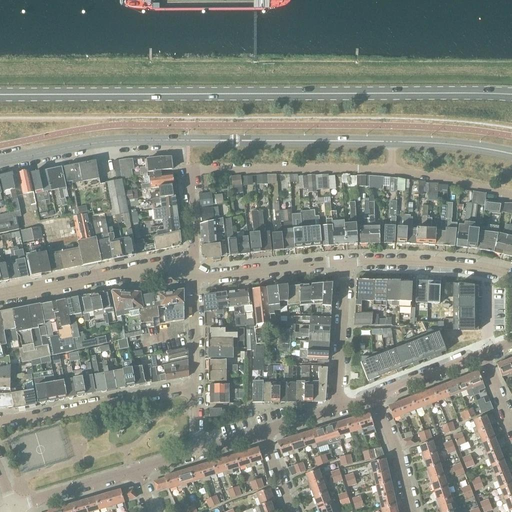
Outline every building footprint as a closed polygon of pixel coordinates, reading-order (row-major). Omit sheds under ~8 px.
[(140,176),(147,175),(149,175),(148,172),(165,171),(172,169),(171,161),(170,161),(170,158),(165,158),(161,158),(145,160),(146,167),(140,168),(140,171),(132,173),(131,170),(134,169),(132,159),(126,159),(119,160),(122,179),(140,176)] [(93,216),(105,214),(110,213),(111,212),(112,216),(117,215),(128,213),(121,180),(116,181),(99,184),(96,164),(95,161),(80,164),(70,166),(64,167),(67,183),(71,182),(76,207),(70,208),(72,217),(73,216),(92,212),(93,216)] [(66,188),(65,183),(62,167),(54,169),(61,204),(62,206),(67,205),(65,198),(63,189),(66,188)] [(54,169),(47,170),(51,191),(54,190),(57,205),(61,204),(54,169)] [(47,170),(39,172),(45,201),(49,200),(47,192),(51,191),(47,170)] [(37,210),(29,174),(28,171),(18,173),(23,195),(28,194),(32,212),(37,210)] [(149,175),(147,175),(147,177),(149,177),(150,183),(141,184),(142,189),(158,187),(174,185),(173,174),(165,175),(165,171),(148,172),(149,175)] [(39,172),(31,174),(37,203),(45,201),(39,172)] [(12,175),(0,177),(4,192),(11,190),(13,199),(18,198),(12,175)] [(235,175),(231,176),(232,194),(242,193),(241,187),(241,185),(241,177),(240,175),(235,175)] [(256,176),(256,185),(268,185),(267,175),(256,176)] [(307,176),(308,189),(308,191),(316,190),(315,176),(315,175),(307,176)] [(328,175),(315,176),(316,190),(329,189),(328,177),(328,175)] [(252,176),(241,177),(242,186),(252,185),(252,176)] [(299,189),(308,189),(307,176),(298,176),(298,182),(299,189)] [(356,176),(356,177),(356,186),(356,187),(369,187),(369,176),(356,176)] [(428,183),(428,195),(437,195),(437,183),(428,183)] [(175,196),(174,185),(158,187),(159,192),(151,193),(152,199),(175,196)] [(137,190),(124,192),(126,201),(138,199),(137,190)] [(471,204),(466,248),(476,249),(479,229),(473,228),(477,200),(485,201),(485,200),(485,194),(483,193),(483,194),(477,193),(473,192),(471,204)] [(211,193),(204,194),(199,195),(200,207),(213,206),(213,205),(212,197),(211,193)] [(214,197),(212,197),(213,205),(223,204),(222,199),(223,199),(222,194),(214,195),(214,197)] [(160,203),(161,209),(177,207),(175,196),(152,199),(152,204),(160,203)] [(483,213),(490,214),(500,214),(500,212),(502,203),(485,200),(485,201),(483,213)] [(277,234),(272,234),(274,251),(283,250),(281,222),(280,212),(278,201),(274,202),(277,234)] [(384,225),(383,243),(395,243),(396,227),(397,201),(390,201),(389,215),(390,217),(390,226),(384,225)] [(345,221),(346,244),(357,244),(356,227),(355,202),(350,202),(351,220),(345,221)] [(359,227),(360,243),(370,243),(369,202),(364,202),(364,216),(365,227),(359,227)] [(369,202),(370,243),(379,243),(379,226),(374,226),(374,202),(369,202)] [(283,221),(285,249),(294,249),(291,210),(290,203),(284,203),(284,210),(286,210),(287,221),(283,221)] [(331,211),(331,205),(331,203),(326,203),(327,227),(323,227),(324,246),(333,245),(331,211)] [(456,247),(466,248),(471,204),(465,203),(463,225),(457,224),(456,247)] [(500,212),(511,213),(511,211),(511,203),(502,203),(500,212)] [(454,246),(455,230),(455,224),(449,224),(450,205),(446,205),(446,206),(444,246),(454,246)] [(417,228),(416,244),(425,245),(426,216),(427,206),(421,206),(420,228),(417,228)] [(435,229),(434,245),(444,246),(446,206),(440,206),(440,218),(440,219),(440,229),(435,229)] [(178,218),(177,207),(161,209),(153,210),(154,221),(163,220),(178,218)] [(212,208),(200,208),(201,221),(213,220),(212,208)] [(303,248),(301,229),(297,229),(295,209),(291,210),(294,249),(303,248)] [(21,210),(8,213),(9,219),(16,218),(22,216),(21,210)] [(256,211),(256,210),(251,211),(253,234),(249,234),(251,253),(261,252),(256,211)] [(256,211),(261,252),(272,251),(270,234),(269,232),(264,233),(262,211),(256,211)] [(301,229),(303,248),(312,247),(309,211),(304,211),(306,228),(301,229)] [(309,211),(312,247),(321,246),(319,227),(315,227),(313,211),(309,211)] [(337,211),(331,211),(333,245),(344,245),(343,221),(337,221),(337,211)] [(83,264),(83,266),(84,266),(84,265),(97,263),(101,262),(97,242),(91,216),(93,216),(92,212),(73,216),(79,247),(83,264)] [(110,213),(105,214),(113,259),(124,257),(119,230),(113,231),(113,227),(112,227),(110,216),(111,215),(110,213)] [(126,229),(119,230),(124,257),(136,255),(133,241),(128,213),(117,215),(118,223),(125,222),(126,229)] [(91,216),(97,242),(101,262),(113,259),(105,214),(93,216),(91,216)] [(403,227),(397,227),(397,243),(407,244),(408,215),(403,215),(403,227)] [(410,215),(408,215),(407,244),(416,244),(417,228),(412,228),(413,218),(410,217),(410,215)] [(426,216),(425,245),(434,245),(435,229),(430,229),(431,218),(428,218),(428,217),(426,216)] [(9,219),(0,221),(0,233),(19,229),(16,218),(9,219)] [(163,220),(163,226),(150,228),(150,232),(158,232),(158,236),(178,232),(178,229),(179,229),(178,218),(163,220)] [(200,224),(201,235),(216,234),(216,227),(223,226),(223,218),(215,220),(200,224)] [(240,255),(237,238),(233,239),(231,228),(230,219),(225,220),(228,248),(229,256),(240,255)] [(505,224),(504,227),(502,234),(498,233),(497,235),(493,252),(502,254),(509,226),(505,224)] [(481,229),(480,233),(478,249),(486,251),(487,251),(487,249),(489,250),(489,251),(489,252),(489,251),(493,252),(497,235),(496,235),(498,226),(487,225),(487,230),(481,229)] [(511,225),(510,225),(509,226),(502,254),(511,256),(511,252),(511,236),(511,232),(511,225)] [(32,228),(34,240),(43,238),(41,227),(32,228)] [(24,243),(28,242),(34,240),(32,228),(21,231),(24,243)] [(240,255),(249,254),(247,235),(246,228),(242,229),(244,238),(237,238),(240,255)] [(178,232),(158,236),(153,237),(154,244),(145,246),(143,239),(133,241),(136,255),(179,246),(181,243),(180,231),(178,232)] [(201,246),(217,244),(216,234),(201,235),(201,246)] [(220,244),(217,244),(201,246),(202,257),(205,259),(213,258),(213,261),(220,260),(220,257),(227,256),(226,248),(220,249),(220,244)] [(51,272),(49,264),(46,252),(42,253),(40,245),(35,246),(40,264),(42,274),(51,272)] [(62,264),(63,270),(73,268),(73,264),(69,245),(65,246),(66,250),(59,251),(62,264)] [(69,245),(73,264),(73,268),(83,266),(83,264),(79,247),(73,249),(72,245),(69,245)] [(13,250),(19,278),(28,277),(23,250),(18,250),(17,246),(13,247),(13,250)] [(42,274),(40,264),(35,246),(31,247),(33,255),(28,256),(33,276),(42,274)] [(63,270),(62,264),(59,251),(53,252),(52,246),(48,246),(53,272),(63,270)] [(7,262),(10,280),(19,278),(13,250),(10,251),(10,255),(8,255),(10,262),(7,262)] [(0,277),(1,282),(10,280),(7,262),(1,263),(0,258),(0,277)] [(376,280),(374,280),(373,302),(373,305),(386,306),(386,301),(387,280),(381,280),(381,279),(376,279),(376,280)] [(386,301),(398,302),(399,302),(400,281),(398,280),(393,279),(393,280),(387,280),(386,301)] [(428,282),(427,303),(439,304),(440,282),(440,279),(433,279),(433,281),(433,282),(428,281),(428,282)] [(361,301),(373,302),(374,280),(356,280),(355,311),(361,311),(361,301)] [(324,283),(322,284),(322,304),(322,309),(321,315),(330,316),(333,284),(331,283),(329,283),(328,281),(325,282),(324,283)] [(400,281),(399,302),(398,302),(398,305),(398,307),(411,308),(412,281),(400,281)] [(423,281),(416,281),(415,303),(427,303),(428,282),(423,282),(423,281)] [(311,304),(322,304),(322,284),(320,284),(319,282),(317,282),(316,284),(310,285),(311,304)] [(301,286),(299,286),(300,305),(311,304),(310,285),(306,285),(305,283),(302,284),(301,286)] [(452,297),(478,297),(481,297),(481,291),(478,291),(478,286),(453,283),(453,284),(454,284),(454,296),(452,296),(452,297)] [(287,306),(300,305),(299,286),(297,286),(296,284),(293,284),(292,286),(288,287),(287,306)] [(283,286),(276,287),(279,307),(287,306),(288,287),(288,285),(283,286)] [(279,307),(276,287),(265,288),(268,313),(269,323),(270,327),(275,327),(274,312),(279,311),(279,307)] [(262,324),(269,323),(268,313),(265,288),(252,289),(255,326),(254,326),(255,339),(256,343),(262,343),(262,324)] [(111,292),(112,296),(121,339),(127,338),(135,336),(147,334),(146,328),(154,326),(153,318),(159,317),(157,307),(151,308),(149,295),(141,297),(140,293),(112,290),(111,292)] [(240,326),(246,326),(243,306),(249,306),(247,290),(236,291),(240,326)] [(99,293),(102,309),(104,315),(107,315),(106,313),(113,312),(110,296),(109,291),(99,293)] [(183,303),(183,294),(179,291),(149,295),(151,308),(157,307),(183,303)] [(236,291),(226,293),(227,308),(233,308),(235,326),(240,326),(236,291)] [(99,293),(90,295),(93,311),(94,317),(98,316),(97,310),(102,309),(99,293)] [(226,293),(215,294),(219,326),(223,326),(224,326),(222,309),(227,308),(226,293)] [(204,321),(204,327),(219,326),(215,294),(209,294),(205,295),(203,297),(204,321)] [(90,295),(79,297),(84,322),(90,321),(88,312),(93,311),(90,295)] [(77,297),(65,300),(75,351),(82,349),(81,345),(85,345),(82,332),(78,333),(77,324),(76,324),(74,318),(81,317),(77,297)] [(454,308),(452,308),(478,308),(478,297),(452,297),(454,297),(454,308)] [(59,335),(52,337),(47,338),(50,356),(75,351),(65,300),(56,302),(52,302),(54,316),(59,315),(62,330),(58,331),(59,335)] [(55,319),(54,316),(52,302),(40,305),(47,338),(52,337),(48,321),(55,319)] [(165,323),(183,320),(183,303),(157,307),(159,317),(164,316),(165,323)] [(41,358),(50,356),(47,338),(40,305),(29,307),(39,359),(41,358)] [(25,362),(32,361),(39,359),(29,307),(12,310),(16,333),(20,337),(22,348),(19,349),(22,363),(25,362)] [(478,308),(452,308),(452,309),(454,309),(454,318),(452,318),(452,319),(478,319),(478,308)] [(10,329),(11,334),(12,341),(18,340),(16,333),(12,310),(0,313),(4,330),(10,329)] [(372,314),(355,314),(354,314),(354,326),(371,325),(372,318),(372,314)] [(307,325),(329,326),(330,317),(316,316),(301,315),(291,316),(291,324),(295,324),(299,324),(300,320),(308,321),(307,325)] [(478,319),(452,319),(454,319),(454,330),(478,330),(478,319)] [(299,333),(329,335),(329,326),(307,325),(307,329),(300,328),(299,333)] [(254,379),(254,383),(252,383),(252,403),(263,403),(263,384),(262,357),(262,343),(256,343),(255,339),(254,326),(249,326),(246,326),(246,350),(252,350),(252,371),(259,371),(259,376),(258,376),(254,379)] [(223,328),(208,329),(208,339),(244,338),(244,328),(239,328),(239,333),(223,333),(223,328)] [(289,347),(290,341),(290,332),(290,329),(282,328),(280,354),(287,355),(287,353),(289,353),(289,347)] [(425,331),(426,333),(436,358),(441,356),(440,353),(446,351),(438,331),(425,331)] [(306,342),(328,343),(329,335),(299,333),(294,332),(290,332),(290,341),(295,341),(295,338),(300,338),(301,337),(307,337),(306,342)] [(426,333),(415,337),(423,359),(423,360),(429,357),(430,360),(436,358),(426,333)] [(423,359),(415,337),(404,341),(405,345),(412,364),(413,367),(419,364),(418,362),(423,359)] [(121,339),(117,340),(118,343),(119,349),(129,347),(128,342),(127,338),(121,339)] [(244,338),(208,339),(208,349),(232,348),(237,348),(237,341),(244,341),(244,338)] [(299,350),(300,350),(328,352),(328,343),(306,342),(300,341),(299,350)] [(0,368),(10,366),(6,344),(0,345),(0,368)] [(405,345),(394,350),(401,368),(412,364),(405,345)] [(187,347),(186,347),(166,352),(162,353),(163,357),(168,356),(169,362),(187,358),(187,347)] [(232,348),(208,349),(208,359),(233,358),(233,352),(232,352),(232,348)] [(324,359),(327,359),(328,352),(300,350),(299,357),(307,358),(324,359)] [(402,371),(401,368),(394,350),(383,354),(390,373),(395,370),(397,373),(402,371)] [(78,352),(69,354),(70,361),(79,360),(78,352)] [(371,352),(371,356),(372,358),(379,377),(390,373),(383,354),(382,352),(371,352)] [(50,356),(41,358),(42,364),(51,362),(50,356)] [(373,379),(379,377),(372,358),(371,356),(360,356),(360,363),(369,384),(374,382),(373,379)] [(151,365),(142,366),(145,383),(151,382),(151,383),(188,377),(187,361),(187,360),(163,366),(165,375),(156,377),(156,367),(151,368),(151,365)] [(511,372),(511,370),(508,360),(497,364),(501,377),(511,372)] [(102,361),(104,373),(107,390),(108,390),(109,391),(113,390),(113,389),(117,389),(113,372),(112,365),(107,366),(106,361),(102,361)] [(123,370),(126,387),(127,387),(128,388),(131,387),(132,386),(135,385),(133,368),(131,361),(126,362),(122,363),(123,370)] [(209,361),(209,372),(236,372),(236,366),(225,366),(226,361),(209,361)] [(103,391),(107,390),(104,373),(99,374),(96,362),(92,363),(97,392),(99,392),(100,393),(103,392),(103,391)] [(77,372),(78,378),(73,379),(76,396),(78,396),(79,397),(82,396),(82,395),(85,394),(81,371),(80,363),(76,363),(77,372)] [(87,370),(81,371),(85,394),(87,394),(88,395),(91,395),(91,393),(95,393),(90,363),(86,364),(87,370)] [(0,368),(0,377),(10,378),(10,366),(0,368)] [(141,384),(145,383),(142,366),(133,368),(135,385),(137,385),(138,386),(141,385),(141,384)] [(279,403),(288,402),(287,366),(284,366),(284,374),(283,374),(283,384),(279,384),(279,403)] [(295,402),(304,402),(304,366),(300,366),(300,383),(295,383),(295,402)] [(311,383),(311,402),(323,402),(325,400),(327,368),(324,368),(324,366),(313,366),(313,372),(319,372),(319,382),(312,382),(312,383),(311,383)] [(57,369),(59,381),(54,382),(57,400),(59,399),(60,400),(63,400),(64,398),(66,398),(64,381),(62,368),(57,369)] [(123,387),(126,387),(123,370),(113,372),(117,389),(118,388),(119,389),(122,389),(123,387)] [(236,372),(209,372),(209,382),(225,382),(225,377),(236,377),(236,372)] [(467,376),(474,395),(479,393),(476,386),(483,384),(478,372),(467,376)] [(271,374),(271,403),(279,403),(279,384),(275,384),(275,375),(271,374)] [(54,376),(44,378),(48,401),(50,401),(50,402),(54,401),(54,400),(57,400),(54,382),(54,376)] [(456,380),(461,392),(466,390),(469,397),(474,395),(467,376),(456,380)] [(0,387),(9,388),(10,378),(0,377),(0,387)] [(40,379),(41,385),(36,385),(39,403),(40,403),(41,404),(45,403),(45,402),(48,401),(44,378),(40,379)] [(73,379),(64,381),(66,398),(68,398),(69,399),(73,398),(73,397),(76,396),(73,379)] [(444,385),(449,397),(461,392),(456,380),(444,385)] [(433,389),(438,401),(444,399),(446,402),(450,400),(449,397),(444,385),(444,383),(443,384),(443,385),(433,389)] [(209,385),(210,394),(244,394),(244,389),(228,389),(228,385),(225,385),(209,385)] [(21,387),(22,392),(24,407),(36,405),(36,403),(34,390),(28,391),(27,386),(21,387)] [(22,392),(16,393),(15,389),(10,390),(10,394),(12,400),(13,407),(13,409),(24,407),(22,392)] [(421,392),(428,409),(433,407),(431,404),(438,401),(433,389),(423,393),(422,391),(421,392)] [(411,398),(415,410),(422,407),(423,411),(428,409),(421,392),(420,392),(421,394),(411,398)] [(8,408),(13,407),(12,400),(10,394),(0,394),(0,408),(6,409),(6,408),(8,408)] [(228,399),(237,398),(244,398),(244,394),(210,394),(210,403),(228,403),(228,399)] [(399,400),(406,418),(410,416),(409,412),(415,410),(411,398),(400,402),(400,400),(399,400)] [(388,406),(393,419),(400,416),(401,419),(406,418),(399,400),(398,401),(399,402),(388,406)] [(490,402),(478,407),(481,414),(493,409),(490,402)] [(471,418),(476,416),(472,408),(467,410),(471,418)] [(471,418),(467,410),(462,412),(465,420),(471,418)] [(357,415),(362,433),(363,436),(375,432),(373,426),(369,413),(358,416),(358,415),(357,415)] [(358,434),(362,433),(357,415),(356,415),(357,417),(346,420),(350,433),(357,431),(358,434)] [(485,416),(473,421),(476,428),(472,429),(474,434),(491,427),(491,426),(490,427),(485,416)] [(343,435),(350,433),(346,420),(335,424),(335,422),(334,422),(340,440),(344,439),(343,435)] [(335,441),(340,440),(334,422),(333,423),(334,424),(323,427),(327,440),(334,438),(335,441)] [(450,432),(447,424),(441,425),(444,434),(450,432)] [(320,442),(327,440),(323,427),(312,431),(312,429),(311,430),(317,447),(321,446),(320,442)] [(480,437),(482,443),(494,438),(490,428),(492,428),(491,427),(474,434),(476,438),(480,437)] [(312,449),(317,447),(311,430),(310,430),(311,431),(300,435),(304,447),(311,445),(312,449)] [(402,440),(412,437),(411,431),(400,435),(402,440)] [(453,436),(455,441),(463,438),(461,433),(453,436)] [(297,449),(304,447),(300,435),(290,438),(289,436),(288,437),(294,454),(298,453),(297,449)] [(281,454),(288,452),(289,456),(294,454),(288,437),(287,437),(288,438),(277,442),(281,454)] [(412,437),(402,440),(404,447),(408,446),(415,443),(412,437)] [(455,441),(457,446),(465,443),(463,438),(455,441)] [(494,438),(482,443),(485,450),(481,451),(483,456),(500,449),(500,448),(498,449),(494,438)] [(422,458),(439,452),(438,447),(434,448),(432,441),(419,445),(423,456),(421,457),(422,458)] [(443,444),(445,449),(453,446),(451,441),(443,444)] [(453,446),(445,449),(447,454),(455,451),(453,446)] [(246,450),(251,468),(256,466),(255,463),(262,460),(258,448),(247,451),(247,450),(246,450)] [(370,459),(384,456),(381,448),(368,451),(370,459)] [(488,459),(491,466),(503,461),(499,450),(501,450),(500,449),(483,456),(485,460),(488,459)] [(235,455),(239,468),(245,466),(246,469),(251,468),(246,450),(245,450),(245,452),(235,455)] [(427,469),(439,465),(437,458),(441,457),(439,452),(422,458),(422,459),(423,458),(427,469)] [(223,457),(228,475),(233,473),(232,470),(239,468),(235,455),(224,458),(224,457),(223,457)] [(325,455),(320,456),(323,465),(328,463),(325,455)] [(462,458),(464,463),(472,460),(470,455),(462,458)] [(323,465),(320,456),(314,458),(317,467),(323,465)] [(212,462),(216,475),(222,473),(224,476),(228,475),(223,457),(222,457),(222,459),(212,462)] [(368,471),(369,475),(389,471),(389,470),(387,470),(385,459),(370,463),(372,470),(368,471)] [(464,463),(466,469),(474,465),(472,460),(464,463)] [(503,461),(491,466),(494,472),(490,473),(492,478),(509,471),(509,470),(507,471),(503,461)] [(200,464),(205,482),(210,480),(209,477),(216,475),(212,462),(201,465),(201,464),(200,464)] [(297,465),(300,473),(305,471),(302,463),(297,465)] [(452,466),(454,471),(462,468),(460,463),(452,466)] [(189,469),(193,482),(200,480),(201,483),(205,482),(200,464),(199,464),(200,466),(189,469)] [(297,465),(287,468),(291,476),(300,473),(297,465)] [(429,481),(446,475),(445,470),(441,471),(439,465),(427,469),(430,479),(429,480),(429,481)] [(462,468),(454,471),(456,477),(464,473),(462,468)] [(177,471),(182,489),(187,487),(186,484),(193,482),(189,469),(178,472),(178,471),(177,471)] [(308,486),(326,480),(324,475),(320,477),(318,470),(306,474),(309,485),(308,486)] [(168,488),(168,489),(177,487),(178,490),(182,489),(177,471),(176,471),(177,473),(164,477),(165,478),(168,488)] [(389,471),(369,475),(370,480),(374,479),(376,486),(390,483),(388,472),(389,472),(389,471)] [(497,481),(500,488),(511,482),(508,473),(509,472),(509,471),(492,478),(494,483),(497,481)] [(340,475),(332,478),(334,483),(342,480),(340,475)] [(434,491),(447,487),(445,481),(448,480),(446,475),(429,481),(431,481),(434,491)] [(471,481),(473,486),(481,482),(479,477),(471,481)] [(168,488),(165,478),(153,482),(156,491),(168,488)] [(261,479),(256,481),(258,489),(264,487),(261,479)] [(346,481),(348,487),(356,484),(354,479),(346,481)] [(310,487),(314,497),(326,493),(324,486),(327,485),(326,480),(308,486),(309,487),(310,487)] [(253,491),(258,489),(256,481),(250,483),(253,491)] [(473,486),(475,491),(483,488),(481,482),(473,486)] [(499,496),(501,500),(511,495),(511,482),(500,488),(502,494),(499,496)] [(374,493),(375,498),(395,494),(394,493),(393,493),(390,483),(376,486),(377,493),(374,493)] [(461,489),(463,494),(471,490),(469,485),(461,489)] [(447,487),(434,491),(438,502),(436,502),(436,503),(454,498),(452,493),(449,494),(447,487)] [(135,497),(132,488),(121,491),(124,501),(135,498),(135,497)] [(258,498),(261,505),(270,502),(272,502),(275,501),(275,500),(273,500),(269,488),(256,493),(253,495),(255,499),(258,498)] [(230,499),(236,497),(233,489),(227,491),(230,499)] [(124,501),(121,491),(120,490),(108,494),(107,492),(106,492),(112,510),(116,509),(115,505),(124,503),(124,501)] [(471,490),(463,494),(465,499),(473,496),(471,490)] [(107,511),(112,510),(106,492),(106,493),(106,494),(95,497),(99,510),(106,508),(107,511)] [(317,509),(334,503),(332,498),(329,499),(326,493),(314,497),(318,508),(316,508),(317,509)] [(338,495),(339,501),(348,498),(346,493),(338,495)] [(395,494),(375,498),(376,503),(379,502),(381,509),(396,506),(393,495),(395,495),(395,494)] [(509,511),(511,509),(511,510),(511,509),(511,495),(501,500),(503,505),(506,504),(509,511)] [(216,496),(210,498),(214,506),(219,504),(216,496)] [(99,510),(95,497),(85,500),(84,499),(83,499),(87,511),(92,511),(99,510)] [(209,508),(214,506),(210,498),(205,500),(209,508)] [(448,511),(454,510),(458,509),(454,498),(436,503),(437,504),(438,504),(440,511),(448,511)] [(87,511),(83,499),(83,501),(72,504),(74,511),(87,511)] [(480,503),(482,508),(490,505),(488,500),(480,503)] [(261,505),(258,506),(254,508),(255,511),(257,511),(259,511),(273,511),(271,503),(272,503),(272,502),(270,502),(261,505)] [(318,509),(319,511),(333,511),(332,509),(336,507),(334,503),(317,509),(317,510),(318,509)]
